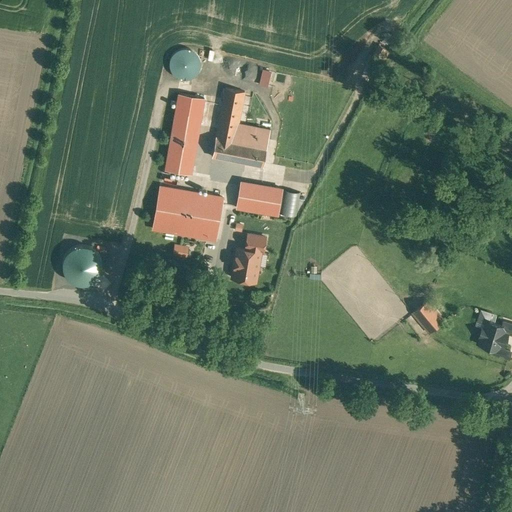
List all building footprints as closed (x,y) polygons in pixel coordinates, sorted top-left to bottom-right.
[(377,70),(392,50),(380,42),(366,62),(377,70)] [(193,45),(167,55),(177,81),(204,70),(193,45)] [(259,84),(272,87),(276,70),(263,67),(259,84)] [(248,93),(226,88),(212,156),(264,167),(272,131),(243,125),(248,93)] [(179,94),(166,167),(194,172),(208,100),(179,94)] [(242,182),(236,208),(279,217),(284,187),(242,182)] [(154,228),(219,238),(227,195),(161,185),(154,228)] [(242,231),(244,223),(237,221),(235,229),(242,231)] [(231,278),(259,282),(267,234),(248,231),(245,246),(236,244),(231,278)] [(179,256),(188,256),(189,244),(174,242),(173,258),(179,258),(179,256)] [(65,282),(102,281),(101,245),(64,247),(65,282)] [(410,313),(428,333),(444,323),(424,299),(410,313)] [(511,329),(486,321),(478,345),(511,355),(511,329)]
